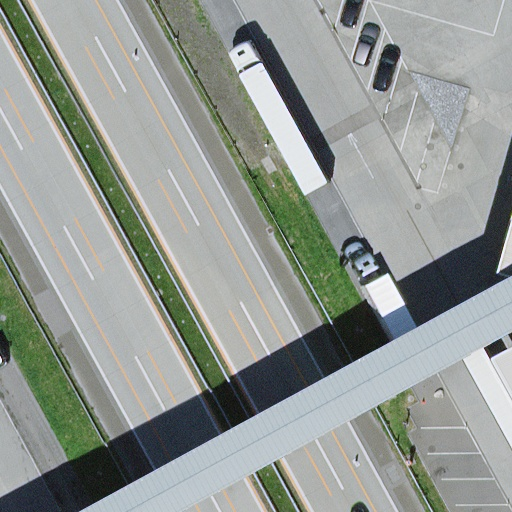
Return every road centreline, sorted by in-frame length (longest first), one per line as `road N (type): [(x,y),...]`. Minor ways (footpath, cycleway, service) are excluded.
road 1 (motorway): [(354,511),(72,0)]
road 2 (motorway): [(0,109),(220,511)]
